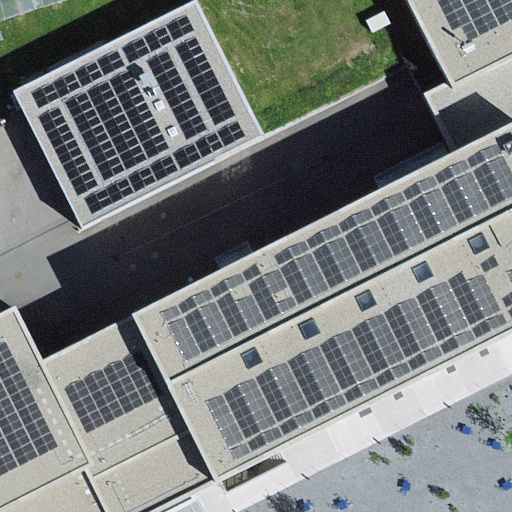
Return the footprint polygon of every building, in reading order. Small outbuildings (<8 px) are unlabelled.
[(188,0),(3,90),(69,226),(254,136),(188,0)] [(511,0),(392,0),(435,84),(511,44),(511,0)] [(412,95),(439,149),(506,115),(511,127),(511,44),(435,84),(412,95)] [(151,511),(511,330),(511,127),(506,115),(439,149),(113,313),(114,317),(28,360),(80,464),(74,467),(96,511),(151,511)] [(28,360),(2,309),(0,309),(0,511),(96,511),(74,467),(80,464),(28,360)] [(203,511),(197,499),(171,511),(203,511)]
